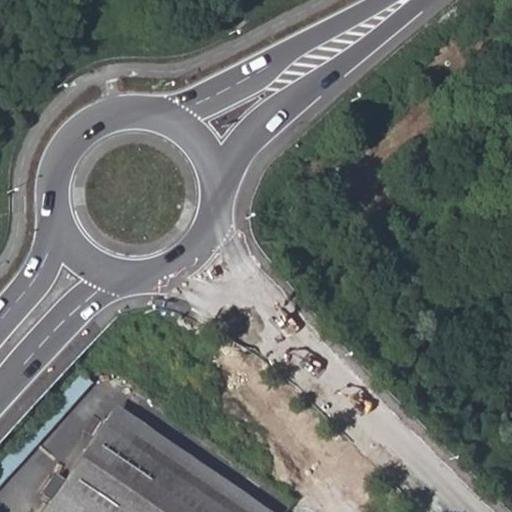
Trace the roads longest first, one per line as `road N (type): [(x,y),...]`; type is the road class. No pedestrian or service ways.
road 1 (residential): [(451,511),(202,250)]
road 2 (secondary): [(201,147),(180,129),(127,117),(78,140),(54,189),(55,216),(83,262)]
road 3 (secondary): [(404,0),(201,147)]
road 4 (secondary): [(83,262),(0,366)]
road 5 (secondary): [(83,262),(132,282),(158,279),(202,250)]
